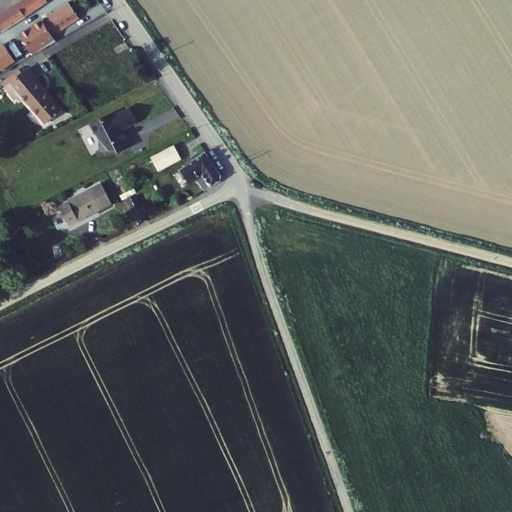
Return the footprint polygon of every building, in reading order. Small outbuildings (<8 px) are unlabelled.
[(34,9),(32,6),(40,0),(17,0),(0,11),(0,23),(3,28),(34,9)] [(53,40),(48,31),(76,15),(67,0),(63,0),(16,28),(31,53),(53,40)] [(4,43),(0,45),(0,71),(16,62),(4,43)] [(24,96),(48,123),(63,109),(28,69),(6,88),(18,101),(24,96)] [(110,145),(128,145),(129,147),(142,140),(138,132),(137,133),(134,127),(131,128),(130,126),(147,116),(139,102),(113,116),(111,113),(100,119),(105,129),(106,129),(110,134),(110,145)] [(155,156),(162,169),(184,157),(177,144),(155,156)] [(211,188),(227,174),(207,150),(189,165),(188,170),(187,171),(191,176),(197,171),(199,174),(211,188)] [(191,176),(194,179),(199,174),(197,171),(191,176)] [(88,212),(89,213),(97,210),(96,208),(108,202),(109,203),(123,196),(112,176),(71,197),(80,216),(88,212)] [(139,192),(148,209),(157,204),(147,187),(139,192)] [(134,226),(148,220),(137,192),(122,198),(134,226)] [(157,204),(148,209),(153,218),(162,214),(157,204)]
